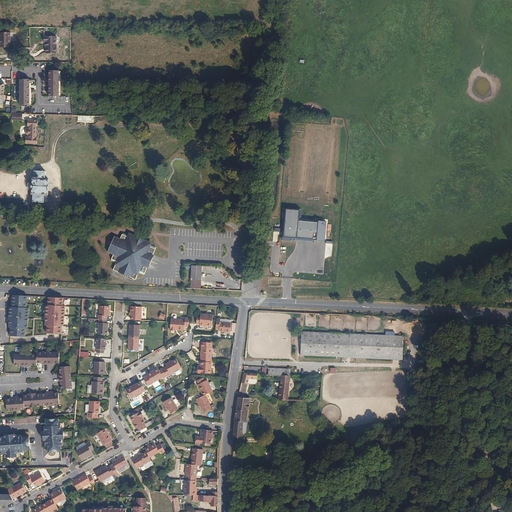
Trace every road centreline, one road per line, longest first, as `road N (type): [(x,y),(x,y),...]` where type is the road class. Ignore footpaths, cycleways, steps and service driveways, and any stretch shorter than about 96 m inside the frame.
road 1 (secondary): [(511,312),(247,301)]
road 2 (secondary): [(247,301),(0,286)]
road 3 (track): [(258,227),(271,0)]
road 4 (residential): [(22,511),(21,503),(130,446)]
road 5 (residential): [(247,301),(227,427)]
